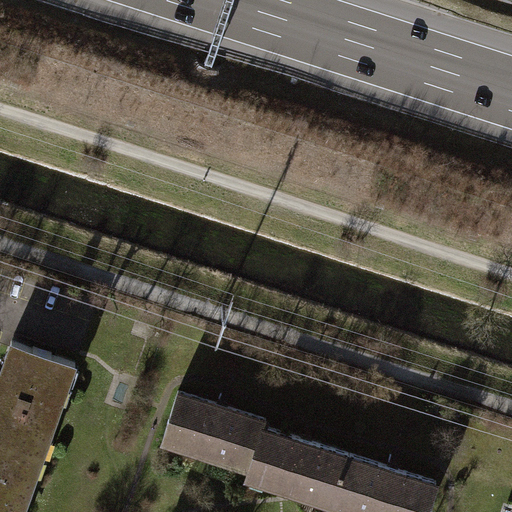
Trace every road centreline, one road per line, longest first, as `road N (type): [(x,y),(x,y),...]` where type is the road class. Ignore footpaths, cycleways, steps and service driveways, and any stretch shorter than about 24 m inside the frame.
road 1 (track): [(511,274),(0,108)]
road 2 (track): [(511,408),(0,243)]
road 3 (motorway): [(222,0),(511,92)]
